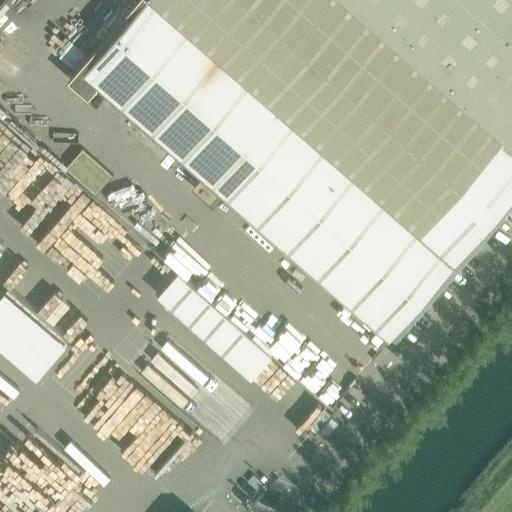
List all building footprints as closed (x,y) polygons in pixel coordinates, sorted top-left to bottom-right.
[(511,0),(143,0),(82,71),(389,337),(511,194),(511,0)] [(7,126),(0,132),(0,205),(8,214),(44,179),(34,168),(41,161),(7,126)] [(244,328),(181,272),(167,289),(230,344),(244,328)] [(67,334),(84,313),(48,284),(31,305),(67,334)] [(157,473),(177,446),(166,438),(183,416),(132,376),(111,403),(139,424),(125,441),(141,453),(138,458),(157,473)] [(16,439),(0,457),(0,487),(19,504),(31,489),(48,503),(67,481),(16,439)]
